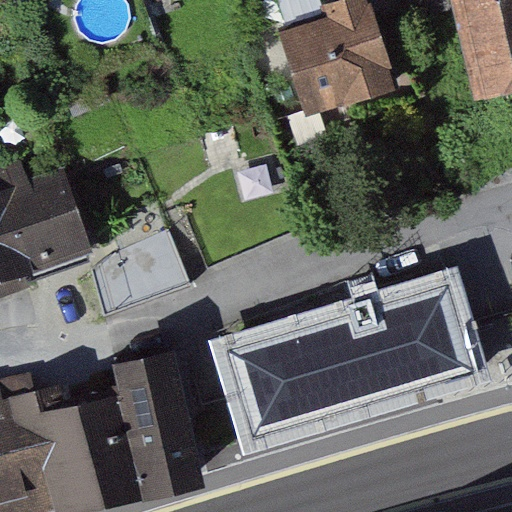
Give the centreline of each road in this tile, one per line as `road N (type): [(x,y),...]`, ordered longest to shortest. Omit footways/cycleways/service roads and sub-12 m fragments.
road 1 (residential): [(511,216),(187,316),(0,346)]
road 2 (primary): [(284,511),(511,446)]
